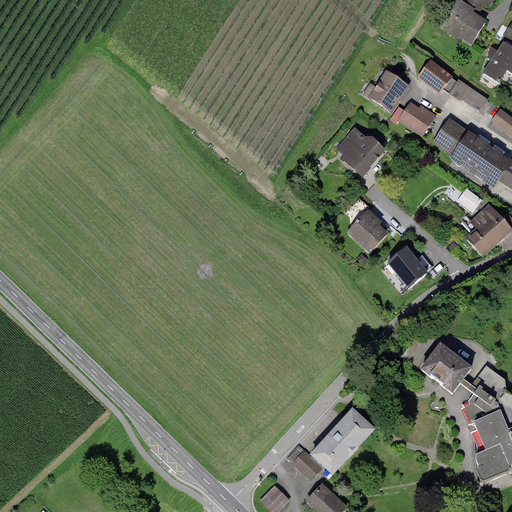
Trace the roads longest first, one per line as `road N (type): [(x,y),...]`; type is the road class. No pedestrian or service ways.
road 1 (residential): [(466,275),(415,305),(230,503)]
road 2 (tertiary): [(230,503),(0,279)]
